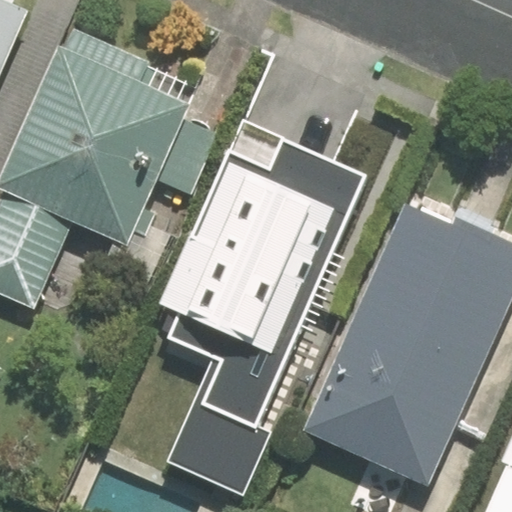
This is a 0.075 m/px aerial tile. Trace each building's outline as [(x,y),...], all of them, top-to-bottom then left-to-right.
[(0,80),(27,19),(0,7),(0,80)] [(189,198),(221,125),(144,91),(154,69),(69,32),(60,53),(52,50),(0,169),(0,300),(31,314),(67,230),(120,253),(151,181),(189,198)] [(161,466),(236,499),(264,434),(254,430),(363,181),(276,143),(260,180),(221,163),(157,310),(174,317),(162,346),(205,365),(161,466)] [(425,491),(511,297),(511,246),(452,220),(448,228),(400,206),(297,434),(425,491)] [(511,511),(511,431),(495,472),(511,478),(511,511)]
